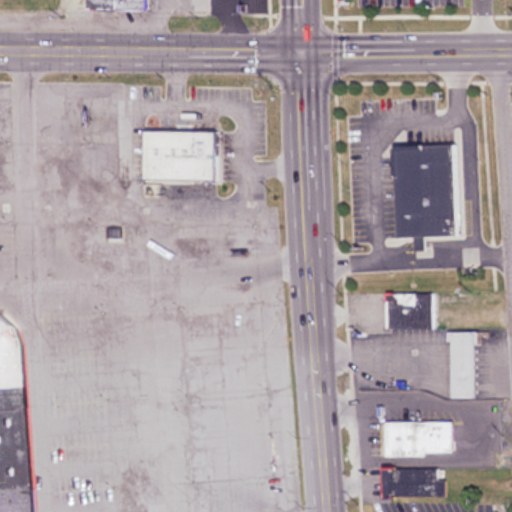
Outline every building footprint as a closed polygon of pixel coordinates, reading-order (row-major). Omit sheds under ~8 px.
[(87,0),(87,10),(148,10),(148,0),(87,0)] [(146,132),(146,182),(217,183),(218,133),(146,132)] [(458,145),(396,147),(399,238),(419,238),(419,239),(461,237),(458,145)] [(388,294),(388,329),(434,329),(434,294),(388,294)] [(0,511),(31,511),(29,366),(7,366),(6,305),(0,305),(0,511)] [(477,398),(478,334),(454,333),(453,398),(477,398)] [(387,454),(453,454),(453,422),(387,422),(387,454)] [(448,498),(448,480),(440,480),(440,469),(385,469),(385,498),(448,498)]
